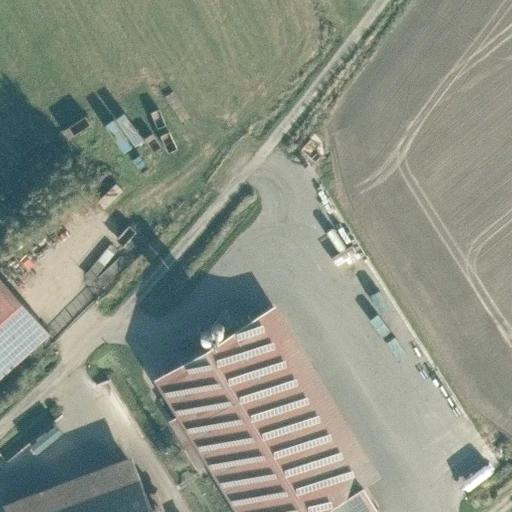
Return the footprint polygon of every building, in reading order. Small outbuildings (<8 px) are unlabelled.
[(0,374),(44,338),(0,286),(0,374)] [(363,475),(267,311),(146,382),(221,511),(361,511),(346,485),(363,475)] [(451,438),(476,420),(468,409),(443,427),(451,438)] [(482,433),(465,447),(472,457),(490,443),(482,433)] [(499,454),(474,476),(482,485),(507,464),(499,454)] [(141,511),(126,465),(0,506),(1,511),(141,511)]
